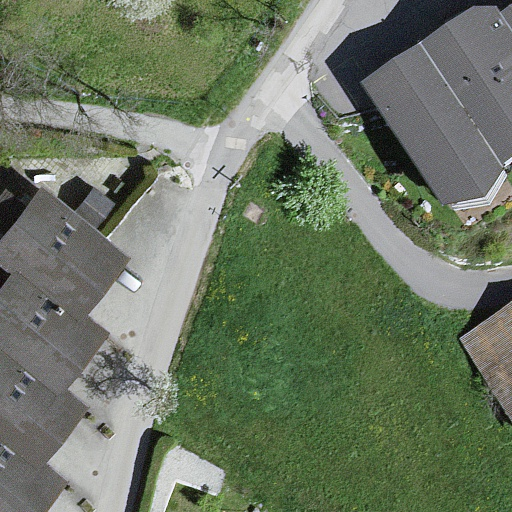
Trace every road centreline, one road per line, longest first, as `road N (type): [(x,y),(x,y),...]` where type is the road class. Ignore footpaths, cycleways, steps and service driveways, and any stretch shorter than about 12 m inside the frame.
road 1 (residential): [(205,208),(136,421),(117,511)]
road 2 (residential): [(224,157),(133,128),(0,104)]
road 3 (residential): [(224,157),(330,0)]
